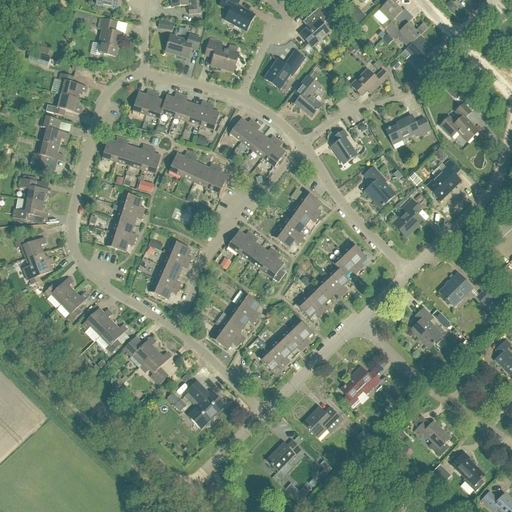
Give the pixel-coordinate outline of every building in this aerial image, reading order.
[(97,0),(96,6),(117,11),(119,0),(97,0)] [(187,6),(186,0),(170,0),(172,9),(187,6)] [(240,0),(222,0),(219,7),(229,13),(225,21),(246,33),(254,17),(237,7),(240,0)] [(396,19),(402,13),(395,5),(400,0),(390,0),(378,12),(388,22),(382,27),(389,34),(400,23),(396,19)] [(199,1),(187,2),(188,6),(189,16),(200,15),(199,1)] [(329,14),(334,10),(327,1),(322,6),(329,14)] [(457,10),(452,4),(448,9),(453,14),(457,10)] [(310,26),(307,29),(301,35),(312,48),(328,34),(321,26),(329,19),(320,8),(305,20),(310,26)] [(355,11),(349,16),(357,25),(363,19),(355,11)] [(75,13),(73,22),(86,25),(88,16),(75,13)] [(120,44),(122,35),(115,33),(117,23),(102,20),(99,31),(102,31),(99,45),(101,46),(99,54),(115,58),(118,44),(120,44)] [(419,37),(420,37),(427,30),(422,25),(415,32),(407,24),(404,28),(400,23),(389,34),(393,39),(396,37),(407,48),(407,49),(419,37)] [(197,51),(200,40),(189,36),(187,42),(170,37),(165,53),(187,60),(190,49),(197,51)] [(387,36),(383,40),(389,47),(393,42),(387,36)] [(433,51),(420,37),(419,37),(407,49),(407,48),(404,51),(418,65),(415,67),(420,72),(431,61),(427,57),(433,51)] [(233,73),(238,55),(235,54),(228,52),(220,49),(221,45),(209,41),(204,57),(213,59),(210,67),(233,73)] [(370,43),(365,47),(369,51),(374,47),(370,43)] [(356,53),(361,49),(356,44),(352,48),(356,53)] [(48,50),(44,49),(42,48),(40,54),(41,55),(46,56),(48,50)] [(277,61),(264,80),(279,91),(289,77),(292,79),(305,60),(294,52),(285,66),(277,61)] [(31,53),(28,62),(48,68),(51,59),(31,53)] [(391,67),(395,71),(401,66),(396,61),(391,67)] [(432,79),(440,72),(436,68),(428,75),(432,79)] [(367,71),(350,87),(360,97),(370,87),(374,91),(389,78),(382,71),(375,79),(367,71)] [(59,95),(77,100),(79,93),(85,94),(86,88),(72,84),(73,78),(60,75),(58,81),(62,82),(59,95)] [(321,107),(311,98),(320,87),(308,76),(293,94),(299,99),(294,105),(311,119),(321,107)] [(57,99),(61,86),(54,84),(51,98),(57,99)] [(10,93),(15,95),(16,95),(18,88),(17,88),(12,86),(10,93)] [(146,116),(153,93),(147,92),(146,96),(138,94),(132,112),(146,116)] [(165,103),(164,103),(157,100),(159,95),(153,93),(146,116),(159,121),(161,115),(165,103)] [(174,119),(181,96),(175,94),(174,99),(166,97),(164,103),(165,103),(161,115),(174,119)] [(48,107),(46,113),(63,117),(65,111),(79,115),(81,109),(75,107),(77,100),(59,95),(55,108),(48,107)] [(187,124),(193,105),(185,103),(187,98),(181,96),(174,119),(187,124)] [(200,128),(207,105),(201,103),(200,108),(193,105),(187,124),(200,128)] [(207,105),(200,128),(213,132),(219,114),(212,112),(213,107),(207,105)] [(478,133),(465,119),(471,113),(463,105),(455,113),(458,117),(453,122),(449,118),(439,127),(451,139),(457,133),(467,144),(478,133)] [(44,129),(41,142),(59,147),(61,140),(67,141),(68,135),(58,132),(61,122),(43,117),(40,128),(44,129)] [(414,124),(411,117),(402,121),(403,123),(389,130),(389,129),(387,130),(387,131),(385,132),(392,146),(418,134),(420,136),(430,131),(424,119),(414,124)] [(241,144),(255,124),(250,121),(247,125),(241,120),(229,135),(241,144)] [(251,152),(263,137),(257,132),(260,128),(255,124),(241,144),(251,152)] [(343,166),(357,157),(344,139),(347,137),(343,131),(332,139),(336,144),(331,148),(343,166)] [(262,160),(277,141),(272,137),(269,141),(263,137),(251,152),(262,160)] [(115,163),(122,140),(116,138),(115,143),(107,141),(102,159),(115,163)] [(205,140),(199,138),(197,145),(202,147),(205,140)] [(128,167),(134,149),(127,147),(128,142),(122,140),(115,163),(128,167)] [(277,141),(262,160),(274,169),(285,154),(279,149),(282,145),(277,141)] [(30,166),(30,167),(44,170),(55,173),(56,167),(45,164),(47,159),(58,161),(61,162),(63,156),(57,155),(59,147),(41,142),(37,156),(33,155),(30,166)] [(142,171),(149,148),(143,146),(141,151),(134,149),(128,167),(142,171)] [(149,148),(142,171),(155,175),(161,157),(153,155),(155,150),(149,148)] [(440,150),(435,155),(442,162),(447,157),(440,150)] [(181,178),(191,156),(186,154),(183,158),(176,155),(168,172),(181,178)] [(194,184),(202,166),(195,163),(197,159),(191,156),(181,178),(194,184)] [(449,193),(460,182),(454,176),(459,171),(449,162),(444,166),(446,169),(426,188),(439,200),(448,191),(449,193)] [(206,189),(216,167),(211,165),(209,170),(202,166),(194,184),(206,189)] [(216,167),(206,189),(219,195),(227,178),(220,175),(222,170),(216,167)] [(380,210),(393,197),(383,186),(386,183),(373,168),(364,177),(372,186),(364,193),(380,210)] [(20,180),(18,189),(26,190),(24,201),(47,205),(48,198),(50,198),(52,192),(37,189),(38,183),(24,181),(20,180)] [(149,195),(151,185),(141,182),(138,192),(149,195)] [(288,188),(283,195),(291,201),(296,193),(288,188)] [(297,205),(317,219),(321,214),(317,211),(321,205),(306,193),(297,205)] [(120,208),(143,215),(144,209),(140,208),(142,200),(124,194),(120,208)] [(192,206),(195,200),(189,198),(186,203),(189,204),(192,206)] [(403,214),(392,226),(405,239),(422,223),(420,221),(415,216),(421,211),(417,207),(418,205),(413,200),(401,212),(403,214)] [(45,213),(47,205),(24,201),(22,212),(14,211),(12,219),(17,220),(43,225),(44,219),(46,219),(48,213),(45,213)] [(313,224),(317,219),(297,205),(289,216),(305,227),(309,221),(313,224)] [(141,221),(143,215),(120,208),(115,221),(133,227),(136,220),(141,221)] [(300,233),(305,227),(289,216),(281,227),(301,241),(305,236),(300,233)] [(502,222),(510,230),(511,228),(511,223),(506,218),(502,222)] [(131,234),(133,227),(115,221),(111,234),(134,242),(136,236),(131,234)] [(498,226),(506,234),(510,230),(502,222),(498,226)] [(494,230),(502,238),(506,234),(498,226),(494,230)] [(297,246),(301,241),(281,227),(273,239),(288,250),(293,243),(297,246)] [(490,234),(498,242),(502,238),(494,230),(490,234)] [(239,256),(253,236),(248,233),(245,237),(238,232),(227,248),(239,256)] [(132,248),(134,242),(111,234),(107,248),(125,254),(127,246),(132,248)] [(486,238),(494,246),(498,242),(490,234),(486,238)] [(253,236),(239,256),(250,264),(261,249),(255,244),(258,240),(253,236)] [(25,261),(43,254),(40,247),(46,245),(43,239),(29,244),(27,238),(14,244),(16,250),(20,248),(25,261)] [(482,242),(490,250),(494,246),(486,238),(482,242)] [(161,252),(163,246),(151,241),(149,247),(161,252)] [(167,255),(189,265),(191,259),(187,257),(190,250),(172,242),(167,255)] [(486,254),(490,250),(482,242),(478,245),(486,254)] [(342,254),(359,272),(363,267),(360,264),(365,258),(352,245),(342,254)] [(261,272),(275,253),(270,249),(267,253),(261,249),(250,264),(261,272)] [(275,253),(261,272),(272,280),(279,285),(286,274),(280,270),(284,265),(277,260),(280,256),(275,253)] [(43,254),(25,261),(28,269),(23,271),(27,282),(29,281),(31,286),(40,283),(38,277),(53,271),(51,266),(53,265),(51,259),(46,261),(43,254)] [(354,276),(359,272),(342,254),(332,264),(336,268),(345,277),(350,272),(354,276)] [(186,271),(189,265),(167,255),(161,268),(179,276),(182,269),(186,271)] [(226,271),(231,264),(224,260),(220,267),(226,271)] [(176,283),(179,276),(161,268),(156,281),(178,290),(180,285),(176,283)] [(349,281),(345,277),(336,268),(326,278),(343,295),(346,292),(347,291),(344,287),(349,282),(349,281)] [(453,308),(472,290),(458,274),(439,293),(453,308)] [(300,281),(306,287),(310,283),(305,277),(300,281)] [(338,299),(343,295),(326,278),(316,287),(329,301),(335,296),(338,299)] [(60,306),(74,293),(69,287),(73,283),(68,279),(58,289),(53,285),(43,295),(48,299),(51,296),(60,306)] [(175,296),(178,290),(156,281),(150,293),(168,301),(171,294),(175,296)] [(40,297),(45,292),(40,287),(35,292),(40,297)] [(324,306),(329,301),(316,287),(306,297),(323,314),(327,310),(324,306)] [(486,290),(477,299),(482,304),(492,296),(486,290)] [(74,293),(60,306),(70,316),(67,319),(71,323),(81,314),(77,309),(88,299),(83,294),(79,298),(74,293)] [(236,306),(255,320),(259,315),(255,312),(259,306),(244,295),(236,306)] [(318,318),(323,314),(306,297),(296,306),(297,308),(309,320),(315,315),(318,318)] [(254,323),(255,320),(236,306),(228,318),(243,329),(248,322),(252,325),(254,323)] [(280,306),(274,312),(279,316),(284,311),(280,306)] [(429,349),(442,337),(428,323),(432,319),(423,309),(415,317),(420,321),(410,330),(429,349)] [(100,338),(113,324),(108,319),(112,315),(108,310),(103,315),(99,310),(83,326),(87,331),(90,328),(100,338)] [(439,314),(434,319),(445,329),(449,325),(439,314)] [(201,324),(204,320),(199,316),(196,320),(201,324)] [(239,335),(243,329),(228,318),(220,329),(239,343),(243,338),(239,335)] [(288,330),(305,348),(310,343),(306,340),(312,334),(306,329),(299,320),(288,330)] [(113,324),(100,338),(109,348),(106,351),(111,355),(121,345),(116,341),(127,330),(123,326),(118,330),(113,324)] [(236,348),(239,343),(220,329),(212,340),(227,351),(232,345),(236,348)] [(303,350),(305,348),(288,330),(278,340),(292,353),(297,348),(301,352),(303,350)] [(151,347),(156,342),(151,338),(143,346),(136,338),(123,350),(131,358),(130,359),(139,369),(157,352),(151,347)] [(253,344),(260,351),(265,347),(258,339),(253,344)] [(286,359),(292,353),(278,340),(268,349),(285,367),(290,362),(286,359)] [(510,377),(511,374),(511,355),(506,350),(511,346),(506,341),(495,351),(500,356),(494,361),(510,377)] [(281,371),(285,367),(268,349),(258,359),(271,373),(277,367),(281,371)] [(162,358),(157,352),(139,369),(140,370),(146,375),(149,372),(152,375),(150,378),(158,387),(168,377),(160,369),(171,358),(166,353),(162,358)] [(102,362),(98,366),(102,370),(106,366),(102,362)] [(351,380),(340,391),(346,397),(343,400),(352,409),(359,402),(357,400),(364,393),(366,396),(380,382),(372,373),(368,376),(361,368),(355,374),(350,379),(351,380)] [(124,384),(127,380),(125,378),(122,381),(120,379),(117,382),(122,387),(125,384),(124,384)] [(182,385),(177,394),(181,396),(186,387),(182,385)] [(198,385),(185,398),(189,402),(196,409),(189,416),(202,429),(215,415),(216,416),(224,408),(226,407),(212,392),(210,394),(208,396),(198,385)] [(397,404),(402,399),(395,392),(389,397),(397,404)] [(172,394),(167,400),(174,407),(179,401),(172,394)] [(324,414),(318,409),(302,425),(315,438),(324,429),(330,434),(342,422),(329,409),(324,414)] [(426,421),(417,429),(414,433),(420,438),(423,434),(433,444),(429,448),(440,458),(447,451),(443,447),(450,439),(433,423),(430,426),(426,421)] [(302,452),(291,442),(287,447),(283,444),(266,462),(278,473),(295,455),(297,457),(302,452)] [(465,453),(452,466),(465,479),(463,481),(475,493),(483,484),(480,481),(484,476),(468,460),(470,458),(465,453)] [(327,463),(334,469),(337,465),(331,460),(327,463)] [(323,462),(320,466),(324,470),(320,475),(324,478),(331,470),(323,462)] [(443,486),(452,477),(440,466),(432,475),(443,486)] [(498,501),(494,497),(490,493),(482,502),(485,505),(492,511),(494,511),(497,510),(499,511),(511,511),(511,502),(504,495),(498,501)]
